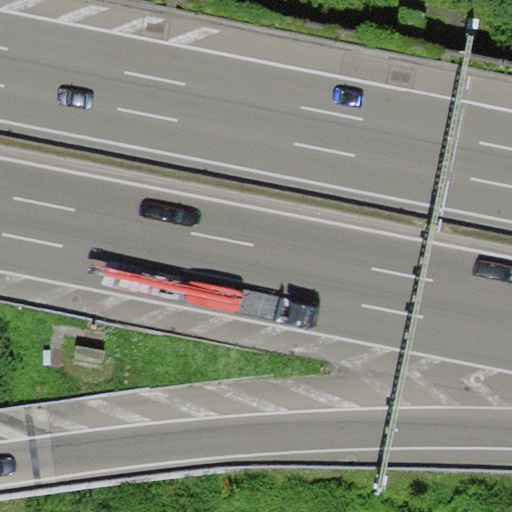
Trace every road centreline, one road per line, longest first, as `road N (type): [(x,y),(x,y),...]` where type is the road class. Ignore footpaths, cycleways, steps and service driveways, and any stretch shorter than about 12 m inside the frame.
road 1 (motorway): [(0,212),(511,315)]
road 2 (motorway): [(511,165),(0,63)]
road 3 (motorway): [(0,460),(184,437),(511,426)]
